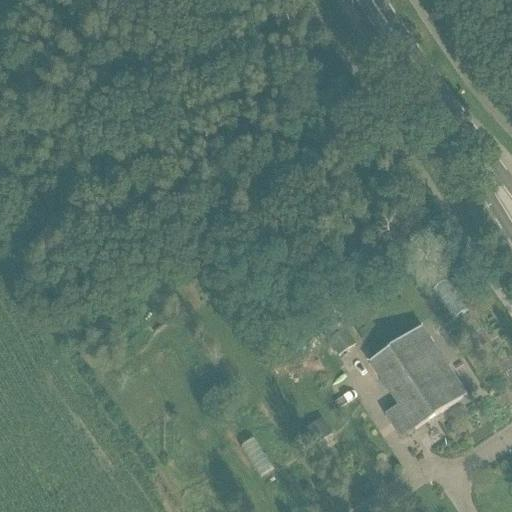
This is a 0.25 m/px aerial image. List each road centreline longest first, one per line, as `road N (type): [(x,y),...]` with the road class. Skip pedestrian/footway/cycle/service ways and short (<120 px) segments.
road 1 (secondary): [(511,212),(369,0)]
road 2 (unclassified): [(343,511),(410,460),(474,461),(511,436)]
